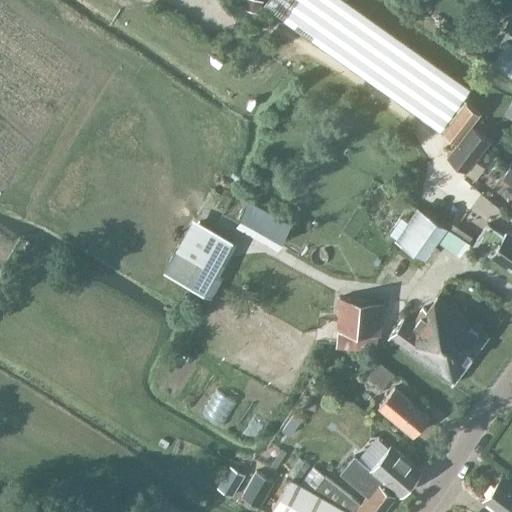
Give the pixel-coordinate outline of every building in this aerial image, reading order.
[(247,0),(245,9),(257,12),(260,3),(249,0),(247,0)] [(441,131),(464,99),(471,89),(344,0),(298,0),(284,21),(441,131)] [(511,44),(506,41),(492,64),(511,75),(511,44)] [(466,102),(443,132),(457,142),(480,113),(466,102)] [(488,129),(481,123),(476,129),(471,125),(447,157),(466,172),(490,140),(484,135),(488,129)] [(511,183),(511,167),(503,177),(511,183)] [(217,182),(215,195),(231,197),(233,184),(217,182)] [(236,224),(277,247),(289,225),(248,201),(236,224)] [(397,239),(420,255),(432,238),(459,256),(467,244),(418,209),(397,239)] [(163,271),(185,283),(212,297),(222,278),(218,276),(236,244),(191,219),(163,271)] [(472,245),(487,255),(490,257),(491,255),(511,269),(511,235),(507,232),(504,235),(487,224),(472,245)] [(426,310),(423,307),(411,323),(403,317),(388,337),(452,385),(488,335),(436,296),(426,310)] [(378,334),(385,335),(388,302),(368,300),(340,297),(336,329),(338,330),(336,346),(376,350),(378,334)] [(314,333),(330,333),(329,316),(314,316),(314,333)] [(395,373),(379,359),(365,376),(381,390),(395,373)] [(413,434),(428,415),(394,387),(379,406),(413,434)] [(301,422),(290,437),(295,440),(306,425),(301,422)] [(399,494),(420,470),(390,445),(370,468),(355,455),(340,473),(366,495),(376,482),(376,483),(377,482),(381,485),(384,481),(399,494)] [(227,455),(214,482),(231,491),(245,464),(227,455)] [(376,482),(366,495),(360,504),(324,475),(312,466),(299,484),(292,480),(290,479),(270,511),(382,511),(395,496),(381,485),(377,482),(376,483),(376,482)] [(253,505),(271,478),(255,467),(237,494),(253,505)] [(511,511),(511,486),(501,477),(483,499),(499,511),(511,511)] [(186,511),(163,497),(153,511),(186,511)]
